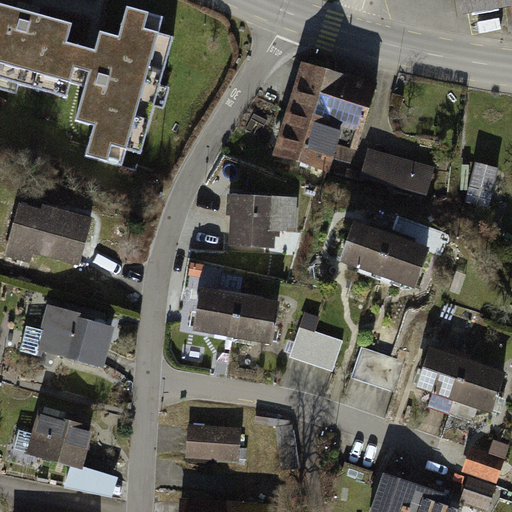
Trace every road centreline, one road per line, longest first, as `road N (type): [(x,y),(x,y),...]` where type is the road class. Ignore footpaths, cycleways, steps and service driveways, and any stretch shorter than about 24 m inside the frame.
road 1 (residential): [(288,13),(200,163),(170,232),(151,321),(148,395)]
road 2 (residential): [(148,395),(220,390),(307,405),(428,444)]
road 3 (secondary): [(511,66),(416,50),(288,13)]
